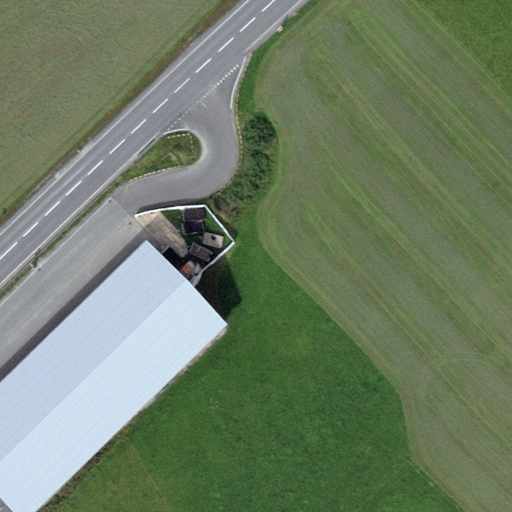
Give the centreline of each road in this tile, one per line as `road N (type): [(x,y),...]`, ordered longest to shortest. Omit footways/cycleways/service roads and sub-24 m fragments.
road 1 (primary): [(279,0),(0,259)]
road 2 (residential): [(0,326),(112,218)]
